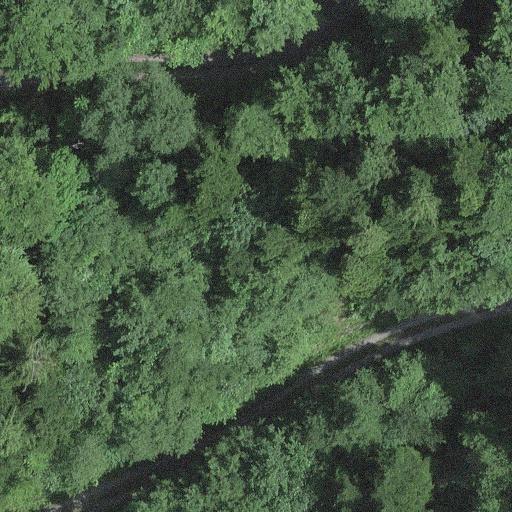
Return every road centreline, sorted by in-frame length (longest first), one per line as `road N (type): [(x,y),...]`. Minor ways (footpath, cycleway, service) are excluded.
road 1 (track): [(17,511),(431,327),(511,304)]
road 2 (track): [(347,0),(336,24),(221,66),(78,70),(0,84)]
